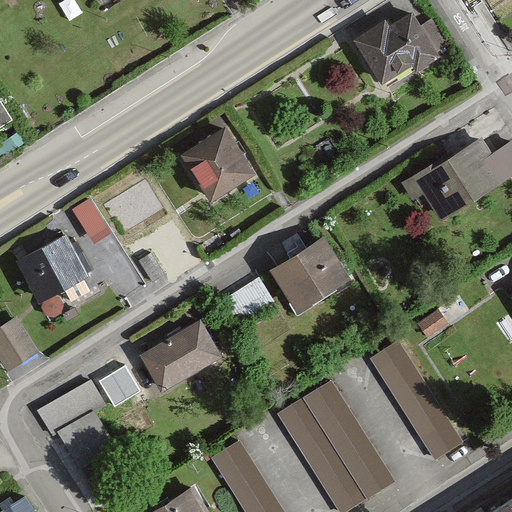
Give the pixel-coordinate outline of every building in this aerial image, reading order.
[(395,30),(388,20),(355,43),(388,89),(443,49),(418,14),(395,30)] [(258,176),(226,127),(180,156),(213,206),(258,176)] [(433,166),(406,185),(417,200),(425,194),(447,224),(511,176),(511,175),(486,139),(438,173),(433,166)] [(93,237),(111,228),(93,194),(75,203),(93,237)] [(74,232),(19,262),(42,304),(97,274),(74,232)] [(327,236),(276,271),(305,312),(355,278),(327,236)] [(241,316),(276,294),(262,272),(227,294),(241,316)] [(22,318),(0,330),(0,359),(7,372),(41,354),(22,318)] [(200,320),(142,357),(166,394),(224,357),(200,320)] [(457,434),(395,340),(373,354),(435,448),(457,434)] [(51,426),(106,400),(95,377),(40,402),(51,426)] [(387,474),(328,380),(283,408),(342,502),(387,474)] [(284,511),(237,438),(214,453),(251,511),(284,511)] [(210,511),(194,488),(157,511),(210,511)] [(35,511),(29,500),(7,511),(35,511)] [(511,511),(511,501),(495,511),(511,511)]
